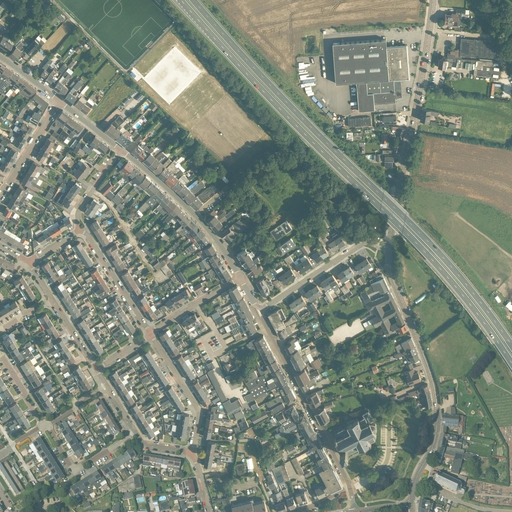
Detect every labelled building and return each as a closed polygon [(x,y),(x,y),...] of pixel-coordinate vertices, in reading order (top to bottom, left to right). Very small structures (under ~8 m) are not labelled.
[(493,5),(489,7),(493,16),(498,14),(493,5)] [(38,50),(42,45),(44,43),(37,36),(25,50),(28,53),(34,47),(38,50)] [(7,41),(3,47),(8,51),(14,41),(10,38),(7,41)] [(473,39),(461,38),(460,50),(460,55),(462,55),(472,56),(473,39)] [(333,43),(336,84),(357,82),(359,111),(375,110),(374,105),(396,103),(395,98),(402,97),(401,79),(409,78),(407,45),(387,47),(386,39),(333,43)] [(473,39),(472,56),(495,58),(495,48),(496,41),(473,39)] [(13,60),(15,58),(24,48),(22,46),(24,44),(21,41),(8,55),(13,60)] [(439,59),(438,67),(446,68),(446,67),(451,67),(456,67),(457,58),(448,58),(447,58),(447,60),(439,59)] [(457,58),(456,67),(474,69),(473,75),(491,77),(493,65),(493,61),(461,59),(457,58)] [(44,80),(54,68),(50,64),(47,68),(46,67),(39,75),(39,76),(44,80)] [(62,74),(67,67),(64,64),(58,71),(62,74)] [(54,68),(44,80),(45,80),(44,81),(47,82),(49,84),(49,83),(49,84),(55,77),(56,76),(53,73),(54,74),(58,69),(55,67),(56,65),(54,68)] [(500,79),(501,67),(493,65),(491,77),(500,79)] [(0,86),(6,79),(12,71),(5,66),(0,72),(0,86)] [(11,82),(17,74),(12,71),(6,79),(0,86),(0,92),(2,94),(9,85),(11,82)] [(58,91),(67,80),(73,73),(70,71),(65,77),(62,76),(59,80),(54,87),(53,88),(58,91)] [(17,87),(24,79),(18,75),(17,74),(11,82),(9,85),(11,86),(13,84),(14,85),(11,89),(10,88),(8,91),(10,93),(13,90),(14,91),(17,87)] [(24,79),(17,87),(20,90),(27,82),(24,79)] [(78,81),(72,88),(63,98),(71,104),(77,97),(75,96),(77,94),(74,92),(75,90),(76,91),(84,82),(81,79),(79,81),(78,80),(78,81)] [(72,88),(78,81),(75,79),(70,86),(72,88)] [(67,80),(58,91),(63,95),(69,88),(65,86),(69,81),(67,80)] [(27,82),(20,90),(28,99),(36,89),(27,82)] [(80,109),(87,100),(82,96),(86,90),(84,88),(78,96),(80,98),(79,99),(75,104),(80,109)] [(33,110),(41,115),(48,102),(36,92),(23,107),(21,111),(24,113),(26,109),(27,110),(29,111),(31,109),(33,110)] [(144,96),(141,93),(135,99),(138,101),(144,96)] [(97,105),(95,103),(89,98),(87,101),(87,100),(80,109),(86,113),(91,107),(94,109),(97,105)] [(41,115),(33,110),(31,109),(29,111),(32,114),(31,116),(38,120),(41,115)] [(438,116),(438,111),(422,109),(420,120),(430,122),(431,115),(438,116)] [(70,116),(63,110),(54,122),(61,127),(61,126),(61,127),(70,116)] [(393,116),(393,113),(385,113),(379,114),(379,117),(382,117),(382,123),(388,123),(396,122),(396,116),(393,116)] [(38,120),(31,116),(30,116),(29,118),(30,119),(28,122),(35,126),(38,120)] [(79,123),(70,116),(61,127),(63,128),(66,125),(73,130),(79,123)] [(111,135),(128,118),(127,118),(124,120),(120,116),(112,123),(105,130),(111,135)] [(371,117),(348,119),(348,127),(371,125),(371,117)] [(117,140),(127,130),(122,127),(127,122),(129,120),(128,118),(111,135),(117,140)] [(79,123),(73,130),(68,136),(70,138),(71,136),(72,137),(76,132),(78,134),(83,126),(79,123)] [(22,129),(29,133),(32,128),(25,124),(25,125),(22,124),(20,127),(22,129)] [(403,138),(405,129),(396,126),(392,127),(393,130),(395,130),(395,131),(396,132),(395,135),(398,136),(398,137),(403,138)] [(29,133),(22,129),(21,128),(21,130),(18,128),(16,132),(26,138),(29,133)] [(122,144),(128,136),(132,134),(127,130),(117,140),(121,143),(122,144)] [(23,142),(26,138),(16,132),(19,134),(17,138),(23,142)] [(2,140),(8,143),(9,144),(11,140),(1,134),(0,135),(0,138),(1,139),(2,140)] [(63,143),(66,139),(60,134),(57,138),(63,143)] [(75,146),(81,137),(79,135),(76,140),(72,144),(75,146)] [(59,151),(62,146),(59,144),(55,142),(56,139),(51,136),(49,138),(48,138),(45,143),(52,147),(56,149),(59,151)] [(96,147),(101,140),(96,136),(92,140),(90,143),(88,142),(86,144),(83,149),(77,144),(72,151),(82,158),(85,160),(87,157),(95,147),(94,147),(94,146),(96,147)] [(128,136),(122,144),(126,147),(132,139),(128,136)] [(23,142),(17,138),(15,137),(12,142),(14,144),(20,148),(23,142)] [(175,154),(191,140),(189,139),(173,152),(175,154)] [(94,147),(95,147),(104,153),(109,146),(101,140),(96,147),(94,146),(94,147)] [(143,148),(145,147),(140,142),(139,144),(131,151),(136,155),(143,148)] [(49,152),(52,147),(45,143),(42,148),(49,152)] [(151,151),(154,150),(151,147),(149,149),(146,146),(145,147),(143,148),(136,155),(143,159),(151,151)] [(8,153),(15,157),(17,152),(11,148),(8,153)] [(51,153),(49,152),(42,148),(39,153),(46,156),(46,157),(48,158),(51,153)] [(156,156),(162,151),(159,148),(152,154),(151,153),(152,152),(154,150),(151,151),(143,159),(143,160),(148,165),(156,156)] [(161,162),(167,157),(165,155),(162,151),(156,156),(148,165),(153,169),(160,162),(161,162)] [(12,162),(15,157),(8,153),(5,158),(12,162)] [(46,157),(46,156),(39,153),(37,158),(45,163),(48,158),(46,157)] [(9,167),(12,162),(5,158),(2,163),(9,167)] [(85,160),(82,158),(77,163),(80,166),(88,171),(89,169),(91,170),(94,167),(91,164),(89,166),(83,162),(85,160)] [(164,170),(167,167),(166,166),(172,161),(169,158),(163,164),(161,162),(160,162),(153,169),(155,170),(157,172),(160,175),(164,170)] [(177,163),(176,162),(174,160),(167,167),(164,170),(160,175),(163,178),(164,178),(165,179),(172,171),(177,167),(175,165),(177,163)] [(0,161),(0,164),(1,165),(0,166),(0,168),(6,172),(9,167),(2,163),(0,161)] [(38,171),(39,172),(43,167),(34,162),(31,167),(38,171)] [(128,162),(122,169),(121,168),(119,171),(124,176),(134,166),(128,162)] [(86,174),(88,171),(80,166),(77,170),(86,177),(87,175),(86,174)] [(134,166),(124,176),(123,177),(128,182),(129,182),(129,181),(130,181),(140,171),(134,166)] [(41,173),(39,172),(38,171),(31,167),(28,172),(35,176),(38,177),(41,173)] [(172,185),(179,179),(178,178),(183,172),(182,170),(181,169),(177,168),(177,167),(172,171),(165,179),(164,178),(163,178),(172,185)] [(86,177),(77,170),(75,172),(74,174),(81,180),(83,177),(85,178),(86,177)] [(138,184),(146,176),(140,171),(130,181),(133,184),(136,182),(138,184)] [(39,179),(38,177),(35,176),(28,172),(25,177),(32,180),(36,183),(39,179)] [(177,190),(185,184),(192,178),(195,176),(193,173),(187,178),(183,174),(179,179),(172,185),(177,190)] [(145,188),(152,181),(146,176),(138,184),(133,189),(139,194),(143,190),(145,188)] [(40,189),(42,187),(36,183),(32,180),(25,177),(22,181),(29,185),(31,183),(35,185),(34,186),(40,189)] [(198,184),(201,181),(199,179),(198,179),(196,181),(188,187),(185,184),(177,190),(178,191),(183,195),(198,183),(198,184)] [(190,202),(197,196),(197,195),(196,196),(194,193),(204,185),(205,184),(202,180),(201,181),(198,184),(198,183),(183,195),(183,196),(190,202)] [(152,181),(145,188),(152,195),(159,188),(152,181)] [(105,195),(110,191),(114,186),(112,185),(109,182),(100,191),(105,195)] [(73,185),(72,186),(70,189),(76,193),(78,190),(79,191),(82,187),(76,183),(75,184),(74,186),(73,185)] [(25,195),(25,196),(26,197),(29,193),(35,196),(37,193),(27,187),(26,189),(20,186),(17,191),(25,195)] [(197,196),(190,202),(196,209),(203,203),(203,202),(205,200),(210,195),(214,192),(209,186),(205,189),(197,196)] [(66,195),(72,200),(76,193),(70,189),(68,187),(66,191),(63,194),(66,195)] [(159,188),(152,195),(151,197),(149,199),(146,202),(138,210),(139,210),(143,214),(150,205),(152,207),(158,201),(156,200),(157,199),(158,201),(165,193),(160,188),(159,188)] [(25,195),(17,191),(14,196),(24,201),(26,197),(25,196),(25,195)] [(112,199),(115,195),(110,191),(105,195),(110,201),(112,199)] [(118,205),(120,202),(123,199),(117,193),(115,195),(112,199),(118,205)] [(156,214),(162,208),(171,199),(165,193),(158,201),(161,203),(153,211),(155,213),(156,214)] [(70,202),(72,200),(66,195),(64,198),(62,197),(59,200),(62,203),(68,207),(70,203),(70,202)] [(21,206),(24,201),(14,196),(11,200),(17,204),(21,206)] [(90,206),(97,210),(98,211),(100,208),(101,209),(103,205),(105,207),(106,208),(108,207),(107,205),(103,201),(100,204),(94,199),(92,203),(90,206)] [(170,211),(177,204),(173,200),(171,199),(162,208),(166,212),(169,210),(170,211)] [(14,209),(17,204),(11,200),(8,205),(14,209)] [(120,202),(118,205),(115,207),(120,213),(126,208),(123,205),(120,202)] [(174,216),(181,209),(177,204),(170,211),(168,213),(169,215),(165,220),(167,223),(172,218),(174,216)] [(94,213),(97,210),(90,206),(88,209),(88,208),(86,212),(93,216),(92,216),(95,218),(97,215),(94,213)] [(252,206),(246,211),(250,217),(257,212),(252,206)] [(9,216),(12,218),(13,217),(15,212),(7,207),(3,213),(9,216)] [(208,220),(211,225),(225,213),(229,211),(226,207),(223,210),(222,209),(217,213),(214,209),(208,214),(211,218),(208,220)] [(225,213),(211,225),(215,230),(223,224),(222,222),(229,217),(235,211),(233,208),(229,211),(225,213)] [(180,221),(187,214),(181,209),(174,216),(172,218),(176,222),(178,220),(180,221)] [(180,231),(192,219),(187,214),(180,221),(182,224),(176,230),(178,231),(179,233),(180,231)] [(68,227),(64,221),(63,218),(57,222),(59,224),(63,230),(68,227)] [(64,221),(68,227),(73,223),(69,218),(64,221)] [(190,231),(197,224),(192,219),(180,231),(179,233),(183,236),(185,234),(185,235),(189,232),(190,231)] [(249,226),(244,219),(240,222),(241,223),(235,228),(232,224),(230,226),(221,232),(227,241),(236,235),(236,234),(249,226)] [(276,240),(292,228),(286,219),(270,231),(276,240)] [(94,230),(100,226),(97,221),(91,225),(94,230)] [(58,233),(63,230),(59,224),(54,227),(58,233)] [(192,236),(201,229),(197,224),(190,231),(189,232),(185,235),(189,239),(192,236)] [(97,235),(103,231),(100,226),(94,230),(97,235)] [(52,237),(58,233),(54,227),(49,231),(52,237)] [(10,236),(12,233),(6,229),(5,233),(1,239),(6,242),(10,236)] [(136,234),(135,235),(139,239),(145,233),(141,229),(140,230),(136,234)] [(196,241),(205,235),(205,234),(201,229),(192,236),(196,241)] [(42,244),(48,240),(44,234),(42,231),(36,235),(38,238),(33,241),(34,248),(39,244),(37,241),(40,240),(42,244)] [(52,237),(49,231),(44,234),(48,240),(52,237)] [(100,240),(107,236),(103,231),(97,235),(100,240)] [(15,239),(16,236),(17,235),(12,233),(10,236),(6,242),(12,245),(15,239)] [(334,239),(333,237),(329,240),(328,238),(327,238),(323,233),(320,235),(326,245),(329,243),(334,250),(339,247),(334,239)] [(205,235),(196,241),(184,250),(181,253),(184,256),(188,253),(194,248),(194,247),(196,246),(198,249),(209,241),(205,235)] [(324,247),(326,245),(320,235),(317,237),(323,247),(318,250),(316,247),(323,258),(329,254),(324,247)] [(334,239),(339,247),(345,243),(340,235),(334,239)] [(17,248),(23,238),(22,238),(21,239),(16,236),(15,239),(12,245),(17,248)] [(107,236),(100,240),(103,245),(110,241),(107,236)] [(23,238),(17,248),(22,251),(22,250),(26,252),(28,249),(24,247),(25,244),(23,243),(26,239),(23,238)] [(281,256),(285,254),(284,253),(296,245),(291,238),(276,248),(281,256)] [(109,255),(119,249),(120,250),(122,249),(121,247),(119,248),(115,241),(109,244),(111,247),(106,250),(109,255)] [(75,253),(83,247),(80,242),(72,247),(75,253)] [(148,254),(153,249),(148,243),(142,248),(148,254)] [(205,249),(207,253),(209,256),(216,252),(212,244),(205,249)] [(323,258),(316,247),(313,249),(314,250),(311,252),(306,244),(303,246),(309,255),(311,253),(312,254),(317,261),(323,258)] [(306,256),(309,255),(303,246),(301,248),(305,254),(306,256)] [(81,256),(87,253),(83,247),(75,253),(78,258),(81,256)] [(247,268),(256,262),(266,255),(264,252),(258,256),(254,259),(252,257),(255,256),(252,251),(249,253),(246,248),(237,254),(240,259),(240,260),(239,262),(240,263),(242,263),(243,263),(247,268)] [(122,253),(120,250),(119,249),(109,255),(113,260),(119,256),(122,253)] [(215,267),(223,262),(217,252),(216,252),(209,256),(204,259),(202,261),(199,263),(203,269),(206,267),(207,269),(211,267),(209,264),(212,262),(214,265),(215,267)] [(79,264),(90,258),(87,253),(81,256),(78,258),(80,261),(76,264),(77,266),(79,264)] [(116,265),(122,261),(119,256),(113,260),(116,265)] [(301,261),(306,269),(312,265),(307,257),(301,261)] [(90,258),(79,264),(84,262),(87,267),(93,263),(90,258)] [(0,265),(5,268),(9,262),(3,259),(0,264),(0,265)] [(361,262),(366,269),(371,266),(367,259),(361,262)] [(45,271),(54,266),(51,260),(48,262),(42,266),(45,271)] [(122,261),(116,265),(119,270),(125,266),(124,264),(126,262),(124,260),(122,261)] [(161,268),(166,264),(166,263),(164,260),(163,260),(160,263),(154,267),(157,271),(161,268)] [(301,272),(306,269),(301,261),(296,265),(301,272)] [(9,262),(5,268),(3,272),(6,274),(8,275),(6,277),(9,279),(14,275),(10,272),(11,271),(14,265),(9,262)] [(218,273),(226,268),(223,262),(215,267),(216,270),(214,271),(212,269),(208,271),(209,273),(205,276),(207,279),(216,273),(217,274),(218,273)] [(256,262),(247,268),(249,272),(250,271),(253,275),(263,268),(261,265),(258,267),(256,262)] [(360,273),(366,269),(361,262),(355,266),(360,273)] [(55,273),(57,271),(54,266),(45,271),(49,276),(55,273)] [(290,280),(285,272),(283,269),(277,273),(273,266),(270,268),(272,271),(277,278),(279,276),(284,283),(290,280)] [(344,271),(349,278),(354,275),(349,267),(344,271)] [(226,268),(218,273),(224,282),(232,277),(226,268)] [(285,272),(290,280),(295,276),(291,268),(285,272)] [(94,278),(100,274),(97,269),(91,273),(93,275),(86,280),(88,282),(94,278)] [(17,286),(25,281),(22,276),(21,276),(18,271),(13,276),(16,279),(13,281),(17,286)] [(55,273),(49,276),(52,282),(57,279),(58,281),(66,276),(64,273),(60,276),(57,271),(55,273)] [(125,280),(132,276),(128,271),(122,275),(125,280)] [(182,284),(187,281),(180,271),(176,274),(182,284)] [(343,282),(349,278),(344,271),(338,275),(343,282)] [(94,285),(98,283),(103,279),(100,274),(94,278),(88,282),(87,283),(89,285),(92,282),(94,285)] [(332,287),(333,289),(335,291),(338,289),(338,287),(340,286),(338,283),(333,275),(327,279),(332,287)] [(383,292),(389,289),(384,278),(382,275),(370,280),(371,284),(379,280),(383,288),(379,289),(381,292),(383,291),(383,292)] [(128,285),(135,281),(132,277),(132,276),(125,280),(128,285)] [(101,288),(107,284),(103,279),(98,283),(101,288)] [(141,284),(140,282),(138,279),(135,281),(128,285),(132,290),(141,284)] [(260,289),(269,284),(272,283),(272,282),(270,280),(268,281),(267,279),(264,280),(264,279),(257,282),(260,289)] [(328,292),(333,289),(332,287),(327,279),(321,283),(326,290),(327,290),(327,291),(325,293),(327,296),(331,302),(333,300),(332,298),(329,294),(328,292)] [(371,285),(374,291),(379,289),(383,288),(379,280),(371,284),(371,285)] [(23,290),(28,286),(25,281),(17,286),(20,291),(22,289),(23,290)] [(141,284),(132,290),(135,295),(141,291),(140,290),(141,290),(143,293),(150,289),(148,286),(146,287),(144,284),(142,281),(140,282),(141,284)] [(59,292),(65,288),(62,282),(55,287),(59,292)] [(196,292),(203,288),(200,283),(193,288),(196,292)] [(109,294),(107,291),(110,290),(107,284),(101,288),(98,290),(97,291),(100,295),(100,296),(102,299),(109,294)] [(269,284),(260,289),(264,296),(271,292),(269,289),(271,288),(269,284)] [(26,295),(31,291),(28,286),(23,290),(26,295)] [(234,300),(242,296),(237,286),(222,294),(224,298),(225,301),(233,297),(234,300)] [(312,289),(316,297),(322,293),(317,286),(312,289)] [(62,297),(68,293),(67,290),(65,288),(59,292),(62,297)] [(181,293),(185,299),(190,296),(187,289),(181,293)] [(318,299),(316,297),(312,289),(305,293),(311,301),(312,302),(318,299)] [(371,301),(368,294),(366,290),(361,293),(365,302),(367,305),(365,306),(367,311),(371,309),(375,308),(375,307),(394,299),(389,289),(383,292),(384,295),(371,301)] [(31,291),(26,295),(29,300),(35,297),(31,291)] [(65,302),(72,298),(68,293),(62,297),(65,302)] [(180,302),(185,299),(181,293),(176,296),(177,296),(180,302)] [(141,305),(147,301),(144,296),(138,300),(141,305)] [(175,305),(180,302),(177,296),(176,296),(171,299),(175,305)] [(296,300),(301,307),(306,304),(301,296),(296,300)] [(68,307),(75,303),(72,298),(65,302),(68,307)] [(237,308),(246,303),(243,298),(234,303),(237,308)] [(113,308),(119,304),(116,299),(110,302),(113,308)] [(170,309),(175,305),(171,299),(166,302),(170,309)] [(392,308),(397,305),(394,299),(375,307),(375,308),(371,309),(367,311),(370,310),(372,315),(376,313),(376,315),(384,311),(381,305),(389,301),(392,308)] [(295,311),(301,307),(296,300),(290,304),(295,311)] [(15,301),(10,304),(13,310),(19,307),(15,301)] [(144,310),(151,307),(147,301),(141,305),(144,310)] [(71,312),(81,306),(78,308),(75,303),(68,307),(71,312)] [(239,313),(249,308),(246,303),(237,308),(239,313)] [(10,304),(4,308),(8,314),(13,310),(10,304)] [(116,313),(122,309),(119,304),(113,308),(109,310),(113,315),(116,313)] [(154,312),(148,316),(151,321),(157,317),(156,314),(163,310),(164,312),(167,310),(164,305),(154,312)] [(380,322),(388,319),(394,315),(400,312),(397,305),(392,308),(392,309),(385,312),(384,311),(376,315),(377,316),(371,318),(373,322),(375,326),(376,327),(381,324),(380,322)] [(82,317),(89,312),(91,311),(89,307),(81,313),(79,311),(83,309),(81,306),(71,312),(75,317),(80,314),(82,317)] [(148,316),(154,312),(151,307),(144,310),(148,316)] [(242,318),(252,313),(249,308),(239,313),(242,318)] [(117,320),(126,314),(122,309),(116,313),(113,315),(114,318),(106,323),(108,326),(113,322),(116,321),(117,320)] [(277,331),(289,325),(298,320),(294,314),(290,318),(288,321),(284,323),(282,320),(286,318),(282,310),(278,312),(278,311),(270,315),(277,331)] [(89,319),(87,320),(85,318),(88,316),(91,314),(89,312),(82,317),(83,319),(78,323),(81,328),(87,324),(91,322),(91,321),(89,319)] [(388,333),(405,323),(405,322),(400,312),(394,315),(397,321),(390,325),(388,319),(380,322),(381,324),(385,333),(386,333),(386,334),(388,333)] [(252,320),(254,318),(252,313),(242,318),(239,320),(242,325),(252,320)] [(42,324),(49,319),(45,314),(40,317),(43,322),(43,323),(42,323),(42,324)] [(123,323),(129,319),(126,314),(117,320),(116,321),(113,322),(108,326),(109,327),(111,327),(121,320),(123,323)] [(189,318),(194,326),(195,328),(201,324),(202,323),(204,327),(206,326),(204,323),(200,316),(197,318),(195,314),(189,318)] [(222,315),(215,319),(217,324),(225,320),(222,315)] [(229,326),(237,321),(234,316),(228,319),(231,324),(228,325),(229,326)] [(188,329),(194,326),(189,318),(183,321),(184,322),(181,324),(188,335),(191,333),(188,329)] [(45,329),(52,325),(49,319),(42,324),(45,329)] [(125,329),(132,325),(129,319),(123,323),(119,326),(121,329),(118,331),(118,330),(113,334),(114,336),(120,332),(125,329)] [(254,325),(252,320),(242,325),(245,330),(254,325)] [(231,331),(237,328),(237,327),(239,326),(237,321),(229,326),(231,331)] [(366,331),(375,326),(373,322),(365,327),(366,331)] [(388,333),(386,334),(387,335),(389,333),(389,334),(392,333),(398,330),(399,332),(400,335),(409,332),(409,331),(405,323),(388,333)] [(84,333),(90,329),(87,324),(81,328),(84,333)] [(50,333),(55,330),(52,325),(45,329),(50,333)] [(132,325),(125,329),(129,334),(136,330),(132,325)] [(254,325),(245,330),(248,335),(257,330),(254,325)] [(289,325),(277,331),(281,339),(293,333),(289,325)] [(234,336),(240,333),(237,328),(231,331),(232,333),(234,336)] [(88,338),(93,334),(90,329),(84,333),(88,338)] [(55,330),(50,333),(52,337),(53,338),(59,335),(55,330)] [(163,341),(170,336),(167,331),(160,335),(163,341)] [(91,343),(97,340),(101,337),(97,332),(93,334),(88,338),(91,343)] [(167,346),(173,342),(171,339),(178,334),(177,332),(170,337),(170,336),(163,341),(167,346)] [(9,336),(3,340),(6,345),(13,341),(9,336)] [(258,347),(267,342),(263,336),(254,340),(256,343),(254,344),(248,347),(249,350),(254,348),(258,347)] [(398,354),(415,346),(411,338),(401,343),(395,346),(398,354)] [(59,348),(65,344),(61,339),(55,343),(58,348),(59,348)] [(289,354),(296,350),(294,346),(296,345),(295,342),(296,342),(294,339),(288,342),(290,344),(285,347),(289,354)] [(94,348),(100,345),(98,342),(97,340),(91,343),(94,348)] [(180,344),(183,342),(182,340),(179,342),(179,341),(174,344),(173,342),(167,346),(170,351),(176,347),(180,344)] [(10,351),(16,347),(13,341),(6,345),(10,351)] [(262,354),(271,349),(270,349),(267,342),(258,347),(254,348),(256,352),(251,355),(253,358),(255,357),(261,354),(262,354)] [(62,353),(68,349),(65,344),(59,348),(58,348),(51,352),(53,354),(56,352),(56,353),(58,355),(61,353),(62,353)] [(100,345),(94,348),(97,354),(103,350),(100,345)] [(310,350),(308,346),(301,349),(302,351),(300,352),(298,349),(296,350),(289,354),(293,361),(298,358),(305,354),(306,354),(306,355),(309,353),(317,349),(316,347),(310,350)] [(408,357),(418,353),(415,346),(398,354),(399,357),(399,358),(407,354),(408,357)] [(13,356),(19,352),(16,347),(10,351),(13,356)] [(23,360),(25,358),(32,354),(28,347),(26,348),(23,350),(19,352),(13,356),(16,362),(22,358),(23,360)] [(173,356),(180,352),(176,347),(170,351),(173,356)] [(62,353),(61,353),(65,358),(71,354),(68,349),(62,353)] [(269,358),(274,355),(271,349),(262,354),(261,354),(264,359),(268,357),(269,358)] [(146,360),(152,356),(148,351),(141,356),(144,361),(146,360)] [(131,362),(134,360),(140,356),(138,353),(129,359),(131,362)] [(418,353),(408,357),(406,358),(408,363),(405,364),(406,365),(405,365),(407,370),(413,368),(411,363),(412,363),(412,361),(419,358),(418,353)] [(24,370),(33,364),(30,360),(34,357),(32,354),(25,358),(27,361),(21,365),(24,370)] [(61,371),(68,367),(66,365),(74,360),(71,354),(65,358),(61,360),(58,362),(56,364),(57,365),(62,362),(62,363),(64,362),(65,364),(59,368),(61,371)] [(189,358),(192,356),(191,354),(188,356),(188,355),(184,358),(182,355),(175,359),(179,365),(185,361),(189,358)] [(305,362),(309,360),(306,355),(306,354),(305,354),(298,358),(293,361),(297,369),(306,364),(305,362)] [(264,359),(266,364),(267,364),(276,359),(274,355),(269,358),(268,357),(264,359)] [(150,365),(155,361),(152,356),(146,360),(149,365),(150,365)] [(271,370),(271,371),(279,366),(276,359),(267,364),(260,367),(258,369),(260,374),(261,375),(264,374),(271,370)] [(314,369),(320,366),(317,359),(311,362),(314,369)] [(153,370),(158,366),(155,361),(150,365),(149,365),(147,366),(150,371),(153,370)] [(188,366),(185,361),(179,365),(182,370),(188,366)] [(230,367),(228,363),(223,366),(228,374),(236,370),(234,365),(230,367)] [(27,375),(36,370),(34,367),(33,364),(24,370),(27,375)] [(76,374),(81,371),(78,366),(73,370),(74,372),(66,376),(68,379),(69,379),(72,377),(76,375),(76,374)] [(156,375),(162,372),(158,366),(153,370),(150,371),(154,377),(156,375)] [(192,371),(188,366),(182,370),(185,375),(192,371)] [(268,383),(284,375),(280,367),(272,371),(271,371),(271,370),(264,374),(268,383)] [(313,377),(319,374),(318,370),(310,374),(307,367),(295,374),(300,384),(313,377)] [(188,380),(195,376),(197,374),(194,369),(192,371),(185,375),(188,380)] [(405,373),(410,385),(413,384),(415,384),(415,383),(421,380),(418,373),(415,374),(413,369),(405,373)] [(31,381),(40,375),(36,370),(27,375),(31,381)] [(79,380),(85,376),(81,371),(76,374),(76,375),(79,380)] [(119,376),(122,374),(120,371),(117,373),(116,371),(110,375),(114,380),(119,376)] [(264,374),(261,375),(258,377),(257,376),(255,371),(247,375),(242,377),(246,384),(254,399),(255,398),(257,397),(260,396),(262,395),(264,394),(266,393),(271,390),(288,382),(284,375),(268,383),(264,374)] [(117,385),(122,381),(123,380),(125,379),(123,376),(127,374),(126,372),(122,374),(119,376),(114,380),(117,385)] [(159,380),(165,377),(162,372),(156,375),(159,380)] [(40,375),(31,381),(34,386),(41,382),(40,381),(41,381),(43,380),(40,375)] [(80,386),(88,381),(85,376),(79,380),(76,381),(79,386),(80,386)] [(165,377),(159,380),(159,381),(157,382),(159,384),(161,383),(163,386),(168,382),(165,377)] [(313,377),(300,384),(303,390),(316,383),(313,377)] [(120,390),(132,382),(135,380),(134,378),(124,384),(122,381),(117,385),(120,390)] [(206,383),(209,382),(208,379),(206,380),(205,381),(200,384),(198,381),(191,385),(195,391),(204,385),(206,383)] [(88,381),(80,386),(83,391),(91,386),(88,381)] [(123,395),(128,391),(128,390),(127,389),(134,384),(132,382),(120,390),(123,395)] [(275,398),(292,389),(288,382),(271,390),(275,398)] [(403,396),(400,398),(402,401),(414,397),(413,395),(418,394),(418,393),(420,393),(422,392),(429,390),(427,384),(420,387),(420,389),(408,393),(409,394),(403,396)] [(45,392),(47,391),(43,385),(41,387),(35,391),(38,396),(45,392)] [(207,390),(205,387),(204,385),(195,391),(198,396),(207,390)] [(169,396),(175,392),(171,387),(165,390),(169,396)] [(4,398),(10,394),(7,389),(0,393),(4,398)] [(292,389),(275,398),(267,402),(257,407),(254,409),(256,412),(259,410),(259,412),(268,407),(270,410),(282,402),(284,407),(285,406),(285,405),(295,399),(296,397),(292,389)] [(424,398),(431,396),(430,389),(429,390),(422,392),(420,393),(421,397),(424,397),(424,398)] [(201,401),(210,395),(209,394),(209,393),(207,390),(198,396),(201,401)] [(311,406),(312,406),(321,402),(318,395),(323,393),(322,390),(306,396),(311,406)] [(42,402),(48,398),(50,396),(47,391),(45,392),(38,396),(42,402)] [(126,400),(131,396),(128,391),(123,395),(126,400)] [(165,405),(178,397),(175,392),(169,396),(171,398),(161,404),(163,407),(165,405)] [(10,394),(4,398),(7,404),(14,399),(10,394)] [(239,400),(242,404),(254,398),(251,394),(239,400)] [(131,396),(126,400),(129,405),(135,401),(137,399),(134,395),(131,396)] [(210,395),(201,401),(204,406),(211,402),(208,397),(210,395)] [(393,404),(397,403),(399,402),(397,399),(396,395),(390,398),(392,401),(392,402),(393,404)] [(431,396),(424,398),(425,405),(425,407),(432,405),(432,400),(431,396)] [(175,406),(181,402),(178,397),(165,405),(166,408),(169,406),(170,406),(172,405),(173,407),(175,406)] [(45,407),(51,403),(48,398),(42,402),(45,407)] [(231,403),(234,409),(241,404),(238,399),(231,403)] [(227,412),(234,409),(229,400),(222,404),(227,412)] [(96,411),(104,406),(101,402),(93,406),(96,411)] [(181,402),(175,406),(179,411),(185,408),(181,402)] [(271,409),(273,414),(284,407),(282,402),(271,409)] [(8,412),(11,410),(13,413),(20,408),(16,403),(9,407),(8,405),(3,409),(4,411),(5,411),(6,412),(7,411),(8,412)] [(51,403),(45,407),(48,412),(55,408),(51,403)] [(134,412),(143,407),(141,404),(138,406),(136,404),(131,407),(134,412)] [(137,417),(143,414),(141,411),(145,409),(145,408),(148,406),(147,405),(143,407),(134,412),(137,417)] [(279,420),(297,410),(296,408),(296,407),(295,405),(294,405),(285,410),(286,412),(283,414),(277,417),(279,420)] [(102,415),(107,412),(104,406),(96,411),(97,412),(99,410),(102,415)] [(207,418),(222,421),(222,418),(218,417),(219,414),(217,413),(218,406),(212,407),(211,412),(208,411),(207,418)] [(232,410),(236,420),(241,418),(244,416),(245,416),(240,406),(232,410)] [(16,418),(23,414),(20,408),(13,413),(16,418)] [(320,424),(321,424),(330,419),(324,408),(315,413),(320,424)] [(352,420),(347,423),(347,424),(347,425),(348,426),(337,431),(338,433),(335,434),(336,437),(334,438),(335,441),(336,440),(341,450),(340,450),(343,456),(344,455),(345,456),(346,456),(347,456),(348,456),(348,455),(349,455),(349,454),(349,453),(359,448),(360,449),(361,448),(362,450),(369,446),(372,444),(371,443),(370,441),(375,439),(375,438),(376,437),(376,436),(376,435),(376,434),(375,434),(374,433),(373,433),(376,432),(375,431),(375,430),(376,430),(377,429),(377,428),(377,427),(377,426),(377,425),(376,424),(376,423),(375,422),(374,422),(373,422),(371,422),(370,422),(370,421),(374,420),(369,410),(368,410),(367,408),(350,414),(352,420)] [(447,428),(459,429),(459,417),(456,416),(456,408),(447,409),(447,416),(442,416),(441,427),(441,432),(446,433),(447,428)] [(291,420),(299,415),(300,414),(299,412),(297,412),(297,410),(279,420),(281,423),(286,420),(290,418),(291,420)] [(265,411),(251,418),(254,424),(268,416),(265,411)] [(105,420),(110,417),(107,412),(102,415),(97,418),(98,420),(100,419),(102,422),(105,420)] [(278,433),(306,417),(304,412),(299,415),(291,420),(275,429),(278,433)] [(20,424),(26,419),(23,414),(16,418),(13,420),(14,423),(9,427),(10,429),(12,428),(16,425),(20,423),(20,424)] [(146,419),(144,417),(143,414),(137,417),(140,422),(146,419)] [(149,424),(151,423),(153,421),(151,418),(154,417),(153,414),(150,416),(146,419),(140,422),(143,427),(149,424)] [(241,418),(242,421),(239,423),(242,430),(249,426),(246,420),(244,416),(241,418)] [(108,425),(114,422),(110,417),(105,420),(108,425)] [(300,427),(309,422),(306,417),(278,433),(278,434),(275,436),(277,439),(290,432),(290,431),(299,426),(300,427)] [(26,419),(20,424),(23,429),(30,425),(26,419)] [(62,433),(74,425),(73,423),(72,423),(70,424),(69,422),(58,428),(62,433)] [(109,432),(117,427),(114,422),(108,425),(106,426),(109,432)] [(301,439),(314,432),(309,422),(300,427),(303,433),(302,434),(300,435),(298,432),(294,434),(297,441),(301,439)] [(152,429),(149,424),(143,427),(147,432),(152,429)] [(65,439),(72,434),(70,432),(75,428),(74,425),(62,433),(65,439)] [(156,427),(152,429),(147,432),(150,438),(155,434),(154,432),(158,429),(157,429),(160,427),(159,425),(156,427)] [(117,427),(109,432),(112,436),(120,432),(117,427)] [(104,428),(100,430),(95,433),(97,436),(105,430),(104,428)] [(308,443),(318,438),(314,432),(301,439),(304,445),(306,444),(308,443)] [(75,439),(77,438),(81,436),(79,433),(73,436),(72,434),(65,439),(68,443),(75,439)] [(446,441),(447,437),(441,436),(438,449),(438,450),(471,456),(464,454),(465,451),(447,448),(447,449),(445,449),(446,444),(455,446),(455,443),(446,441)] [(463,440),(462,440),(458,439),(458,438),(447,436),(447,437),(446,441),(455,443),(462,445),(462,442),(463,440)] [(311,450),(322,445),(318,438),(308,443),(306,444),(309,451),(311,450)] [(78,445),(75,439),(68,443),(71,449),(78,445)] [(34,452),(36,451),(43,446),(40,440),(30,446),(34,452)] [(83,452),(94,445),(92,442),(87,446),(75,454),(78,459),(81,457),(81,458),(82,457),(84,455),(83,452)] [(289,453),(298,448),(295,442),(286,447),(289,453)] [(75,454),(87,446),(85,443),(80,447),(78,445),(71,449),(75,454)] [(318,459),(327,455),(323,447),(322,445),(311,450),(312,453),(317,451),(318,453),(312,455),(315,461),(318,459)] [(38,457),(47,452),(43,446),(36,451),(38,453),(37,454),(38,457)] [(472,456),(471,456),(438,450),(434,461),(441,463),(443,458),(444,458),(454,460),(451,474),(459,476),(467,478),(468,474),(465,474),(459,472),(460,468),(461,468),(462,464),(463,459),(466,460),(466,459),(471,460),(472,456)] [(126,454),(131,461),(136,458),(132,451),(126,454)] [(41,463),(42,462),(50,457),(47,452),(38,457),(36,458),(32,460),(34,463),(40,460),(41,462),(41,463)] [(135,473),(137,471),(134,467),(132,464),(131,461),(126,454),(121,458),(125,464),(127,467),(130,465),(135,473)] [(320,464),(329,459),(327,455),(318,459),(315,461),(317,465),(320,464)] [(39,471),(54,462),(50,457),(42,462),(44,465),(37,469),(39,471)] [(120,467),(122,470),(124,468),(123,466),(125,464),(121,458),(116,461),(120,467)] [(212,465),(212,461),(206,459),(204,466),(213,468),(213,465),(212,465)] [(319,470),(332,464),(329,459),(320,464),(320,466),(313,470),(314,473),(319,470)] [(115,470),(120,467),(116,461),(111,464),(115,470)] [(174,461),(173,470),(179,471),(181,462),(174,461)] [(11,469),(6,462),(0,465),(0,471),(2,474),(11,469)] [(50,473),(57,468),(54,462),(39,471),(40,473),(41,474),(48,469),(49,473),(50,473)] [(246,474),(244,463),(236,465),(237,476),(246,474)] [(106,467),(110,474),(115,470),(111,464),(106,467)] [(323,486),(327,494),(343,486),(332,464),(319,470),(323,478),(326,485),(323,486)] [(101,470),(105,477),(110,474),(106,467),(101,470)] [(50,476),(44,479),(46,482),(52,479),(60,473),(57,468),(50,473),(51,475),(50,476)] [(122,470),(124,473),(127,478),(130,476),(125,468),(124,468),(122,470)] [(11,469),(2,474),(4,478),(6,481),(6,482),(7,482),(15,476),(11,469)] [(52,479),(46,482),(48,485),(52,482),(54,481),(55,480),(56,483),(64,479),(60,473),(52,479)] [(92,477),(100,489),(102,488),(100,485),(105,482),(100,474),(98,475),(97,473),(92,477)] [(464,495),(465,493),(466,491),(466,490),(462,488),(461,484),(456,482),(447,478),(438,474),(434,484),(457,494),(460,493),(464,495)] [(282,475),(276,478),(279,485),(285,483),(284,480),(283,477),(282,475)] [(15,476),(7,482),(9,485),(11,489),(20,483),(15,476)] [(100,490),(100,489),(92,477),(87,480),(92,488),(94,487),(97,491),(98,490),(100,490)] [(138,477),(134,478),(133,479),(134,484),(126,485),(126,486),(118,488),(119,494),(127,493),(127,491),(131,490),(131,492),(135,491),(135,490),(142,489),(139,477),(138,477)] [(91,488),(92,488),(87,480),(81,484),(89,496),(91,494),(89,491),(91,488)] [(181,491),(193,489),(192,482),(182,484),(182,482),(178,482),(179,484),(178,485),(179,490),(179,492),(181,491)] [(17,496),(24,491),(20,483),(11,489),(13,491),(16,496),(15,496),(16,496),(17,496)] [(86,497),(89,496),(81,484),(76,486),(81,494),(83,492),(86,497)] [(275,493),(282,510),(287,509),(284,501),(280,491),(279,492),(278,491),(276,485),(275,486),(276,488),(274,489),(275,493)] [(323,486),(323,485),(315,489),(315,490),(312,491),(316,499),(327,494),(323,486)] [(82,495),(81,494),(76,486),(71,490),(75,497),(77,495),(79,498),(77,500),(79,503),(82,501),(84,499),(82,495)] [(181,491),(179,492),(180,496),(183,495),(184,498),(194,496),(193,489),(181,491)] [(290,498),(289,493),(287,489),(283,490),(284,495),(286,500),(287,499),(290,508),(296,505),(293,497),(290,498)] [(300,493),(304,503),(308,501),(307,497),(310,496),(307,490),(300,493)] [(277,511),(282,510),(275,493),(271,495),(277,511)] [(299,504),(304,503),(300,493),(296,495),(299,504)] [(233,511),(267,511),(265,500),(253,503),(252,500),(232,506),(232,507),(233,511)] [(426,511),(429,511),(431,508),(431,505),(426,502),(420,501),(419,511),(422,511),(423,511),(424,511),(426,511)] [(163,511),(164,511),(170,510),(168,503),(158,505),(159,511),(163,511)]
